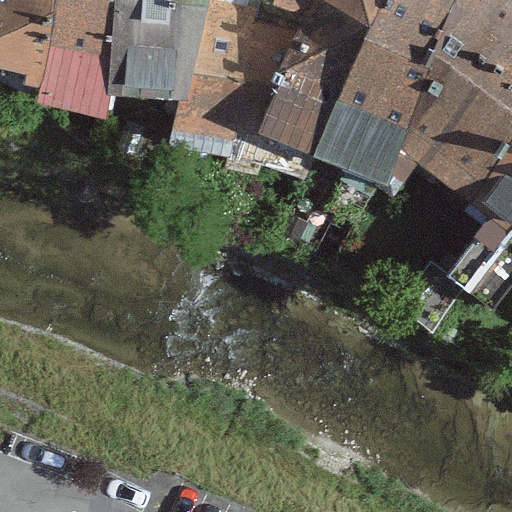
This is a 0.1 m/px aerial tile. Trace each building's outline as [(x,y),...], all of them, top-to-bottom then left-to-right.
[(0,72),(36,86),(53,0),(0,0),(0,46),(5,47),(0,67),(0,72)] [(53,0),(36,86),(117,105),(121,79),(121,0),(53,0)] [(121,0),(121,79),(178,90),(205,0),(121,0)] [(270,0),(205,0),(178,90),(170,119),(231,135),(235,126),(270,0)] [(270,0),(235,126),(254,129),(310,160),(368,20),(333,0),(270,0)] [(459,0),(379,0),(368,20),(310,160),(380,191),(395,154),(459,0)] [(379,0),(333,0),(368,20),(379,0)] [(511,150),(511,0),(459,0),(395,154),(473,210),(511,150)] [(511,150),(473,210),(497,225),(452,292),(433,276),(409,313),(438,343),(469,301),(511,243),(511,150)] [(511,243),(469,301),(501,323),(511,306),(511,243)]
